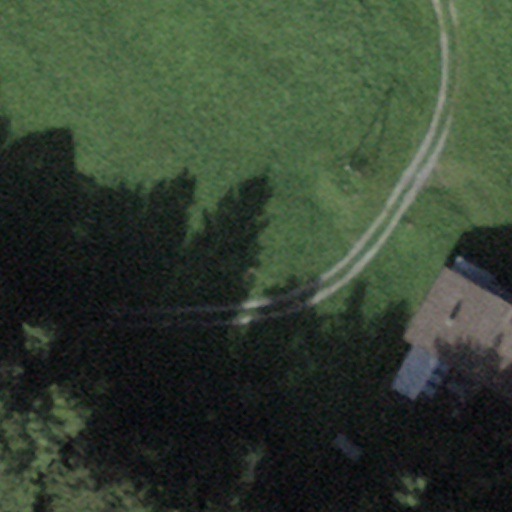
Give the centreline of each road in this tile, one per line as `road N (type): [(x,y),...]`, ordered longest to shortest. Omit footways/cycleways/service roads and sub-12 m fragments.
road 1 (track): [(0,308),(226,314),(311,296),(398,201),(434,147)]
road 2 (track): [(441,0),(454,61),(434,147)]
road 3 (track): [(434,147),(511,251)]
